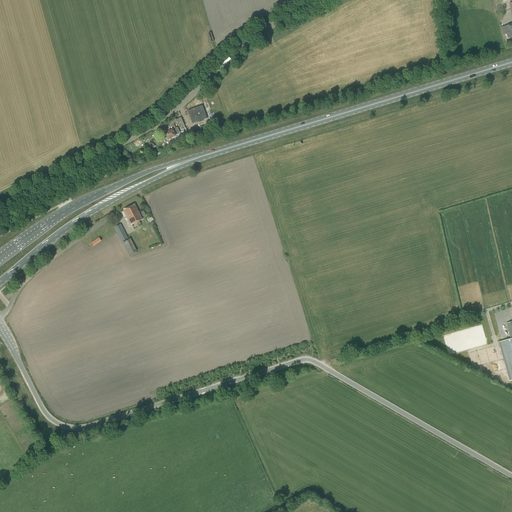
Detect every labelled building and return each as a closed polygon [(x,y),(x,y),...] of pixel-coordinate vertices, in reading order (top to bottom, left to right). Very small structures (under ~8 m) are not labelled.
[(192,124),(199,121),(207,119),(202,105),(187,111),(192,124)] [(165,129),(166,132),(175,128),(174,125),(175,123),(173,121),(165,129)] [(172,137),(175,136),(174,135),(175,135),(180,132),(177,127),(175,128),(166,132),(165,133),(167,136),(166,136),(167,138),(168,138),(168,139),(172,137)] [(184,138),(189,136),(185,127),(180,129),(184,138)] [(131,225),(142,219),(135,204),(124,210),(131,225)] [(122,242),(128,239),(120,224),(114,227),(122,242)] [(93,246),(101,241),(99,238),(91,243),(93,246)] [(129,256),(137,252),(130,239),(122,243),(129,256)] [(511,338),(503,341),(498,342),(507,372),(509,381),(511,380),(511,338)]
